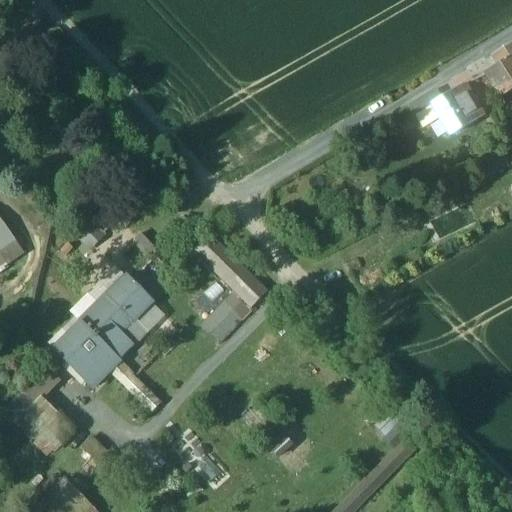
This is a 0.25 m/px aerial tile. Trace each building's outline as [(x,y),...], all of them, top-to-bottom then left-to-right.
[(511,45),(491,58),(497,68),(511,59),(511,45)] [(511,59),(497,68),(484,76),(496,96),(511,86),(511,59)] [(440,102),(431,108),(449,138),(481,119),(464,89),(440,102)] [(440,102),(434,92),(406,108),(412,119),(431,108),(440,102)] [(102,212),(77,237),(93,254),(108,240),(104,236),(115,225),(102,212)] [(0,225),(0,269),(0,270),(22,255),(0,225)] [(152,243),(142,234),(135,243),(153,258),(158,251),(150,245),(152,243)] [(209,237),(191,255),(230,294),(250,314),(269,296),(209,237)] [(180,279),(158,258),(130,287),(150,306),(152,308),(180,279)] [(105,300),(123,281),(115,272),(89,300),(97,308),(105,300)] [(130,287),(123,281),(105,300),(131,325),(150,306),(130,287)] [(219,345),(250,314),(230,294),(199,325),(219,345)] [(131,325),(105,300),(97,308),(79,327),(117,364),(119,362),(132,348),(120,337),(131,325)] [(152,308),(150,306),(131,325),(120,337),(132,348),(134,350),(164,319),(152,308)] [(117,364),(79,327),(53,355),(91,391),(108,373),(117,364)] [(162,403),(119,362),(117,364),(108,373),(150,415),(162,403)] [(45,372),(26,391),(38,402),(57,383),(45,372)] [(38,402),(26,391),(2,415),(44,456),(67,432),(38,402)] [(108,460),(88,441),(79,450),(99,469),(108,460)] [(335,511),(356,511),(412,456),(401,445),(335,511)] [(94,511),(64,483),(35,511),(94,511)]
